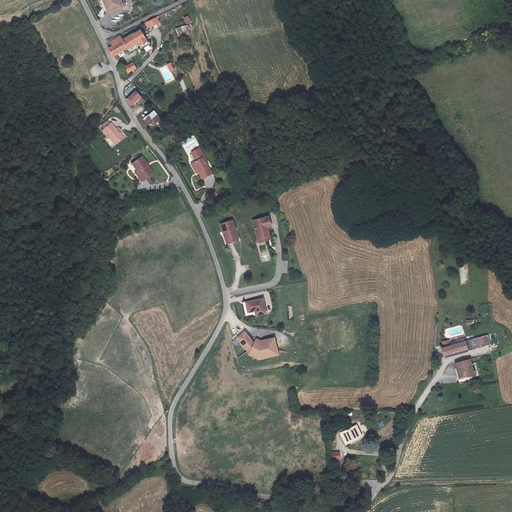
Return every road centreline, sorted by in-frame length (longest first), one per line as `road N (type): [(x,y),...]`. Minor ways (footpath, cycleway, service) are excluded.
road 1 (unclassified): [(386,482),(323,500),(282,500),(186,482),(174,468),(167,426),(225,320),(228,298),(194,208),(133,120),(83,0)]
road 2 (unclassified): [(445,372),(408,425),(386,482)]
road 3 (track): [(511,478),(386,482)]
